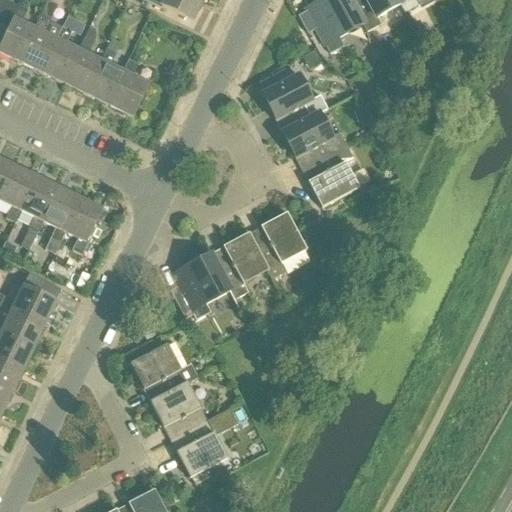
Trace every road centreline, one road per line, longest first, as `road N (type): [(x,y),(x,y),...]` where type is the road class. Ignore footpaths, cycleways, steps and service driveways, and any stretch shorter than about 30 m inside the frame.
road 1 (residential): [(32,511),(137,460),(86,356)]
road 2 (residential): [(162,199),(210,219),(267,187),(241,142),(199,124)]
road 3 (residential): [(162,199),(0,121)]
road 4 (residential): [(86,356),(162,199)]
road 5 (residential): [(7,511),(86,356)]
road 6 (residential): [(199,124),(260,0)]
